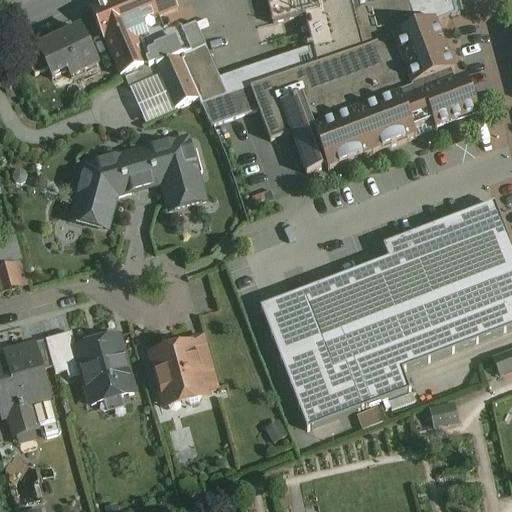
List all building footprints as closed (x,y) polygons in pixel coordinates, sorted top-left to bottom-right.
[(171,0),(111,0),(90,9),(104,40),(120,77),(123,76),(146,66),(130,29),(176,11),(171,0)] [(304,18),(351,6),(350,3),(349,0),(265,0),(272,25),(304,18)] [(349,0),(363,51),(417,30),(413,17),(414,17),(408,2),(407,2),(406,0),(349,0)] [(304,18),(313,52),(316,67),(363,51),(351,6),(304,18)] [(316,67),(249,90),(258,113),(270,143),(290,135),(306,177),(326,169),(327,174),(416,140),(413,133),(438,123),(440,119),(454,125),(454,126),(456,125),(455,123),(461,110),(463,109),(462,107),(461,108),(455,105),(459,97),(450,76),(454,74),(434,23),(417,30),(363,51),(316,67)] [(81,31),(58,42),(57,40),(37,50),(47,72),(51,81),(67,73),(71,80),(98,67),(81,31)] [(201,107),(227,97),(221,83),(205,47),(180,58),(201,107)] [(37,50),(28,54),(35,77),(47,72),(37,50)] [(313,52),(221,83),(227,97),(227,98),(249,90),(316,67),(313,52)] [(196,101),(178,59),(156,69),(160,78),(175,111),(196,101)] [(146,66),(123,76),(125,80),(129,91),(130,91),(160,78),(156,69),(155,67),(148,70),(146,66)] [(160,78),(130,91),(145,125),(175,111),(160,78)] [(258,113),(249,90),(227,98),(227,97),(201,107),(211,129),(258,113)] [(172,144),(132,155),(142,189),(153,186),(154,189),(165,186),(171,207),(199,199),(190,167),(195,166),(189,146),(174,150),(172,144)] [(132,155),(95,166),(97,172),(83,176),(79,193),(83,194),(77,218),(105,225),(111,200),(131,195),(130,193),(142,189),(132,155)] [(511,252),(494,206),(383,248),(388,263),(260,311),(306,433),(355,414),(361,434),(383,425),(376,407),(411,394),(402,372),(511,331),(511,252)] [(15,239),(0,243),(0,265),(20,260),(15,239)] [(21,264),(0,269),(0,292),(1,295),(28,287),(21,264)] [(72,335),(45,343),(53,371),(55,377),(67,374),(69,380),(82,376),(75,352),(77,352),(72,335)] [(77,352),(75,352),(82,376),(91,408),(134,395),(118,340),(77,352)] [(45,343),(32,346),(33,349),(34,349),(40,374),(53,371),(45,343)] [(204,343),(177,350),(176,353),(167,356),(164,354),(150,358),(162,402),(179,398),(181,405),(185,404),(190,407),(198,405),(201,400),(207,398),(205,395),(217,391),(204,343)] [(33,349),(0,358),(0,413),(2,421),(7,420),(25,415),(23,410),(30,408),(48,403),(40,374),(34,349),(33,349)] [(511,354),(493,362),(499,378),(511,372),(511,354)] [(48,403),(30,408),(36,429),(39,432),(42,440),(46,442),(58,438),(60,434),(58,427),(54,425),(48,403)] [(25,415),(7,420),(11,436),(16,439),(33,434),(36,429),(30,408),(23,410),(25,415)] [(449,420),(433,423),(437,442),(453,438),(449,420)]
